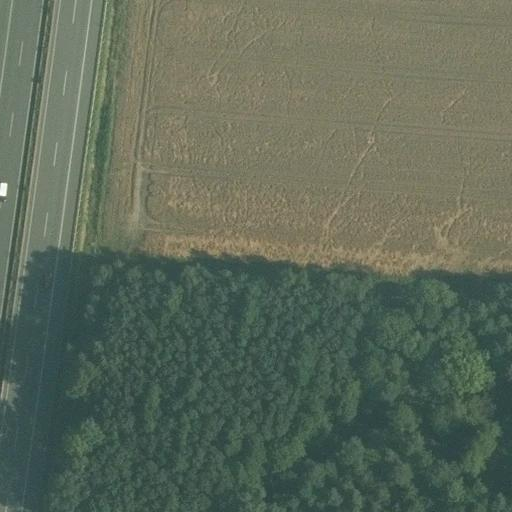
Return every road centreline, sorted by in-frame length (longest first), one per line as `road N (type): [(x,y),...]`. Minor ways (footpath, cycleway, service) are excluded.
road 1 (motorway): [(4,511),(74,0)]
road 2 (motorway): [(23,0),(0,176)]
